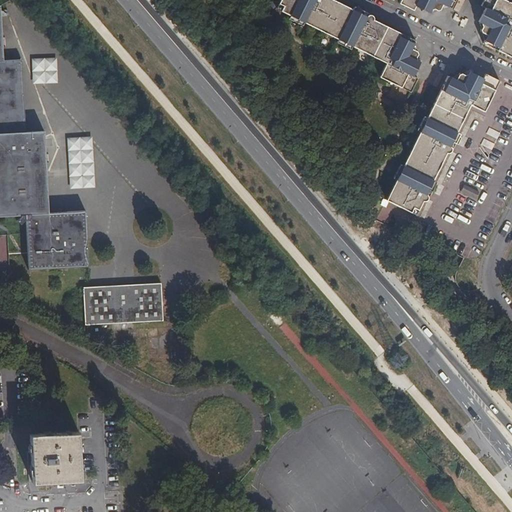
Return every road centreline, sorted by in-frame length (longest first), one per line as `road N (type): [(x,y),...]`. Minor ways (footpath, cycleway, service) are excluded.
road 1 (primary): [(432,348),(130,0)]
road 2 (unclassified): [(0,317),(184,411)]
road 3 (residential): [(511,73),(361,0)]
road 4 (residential): [(224,464),(255,441),(253,407),(223,388),(200,393),(184,411)]
road 5 (primary): [(432,348),(443,380),(511,464)]
road 6 (primary): [(511,439),(432,348)]
